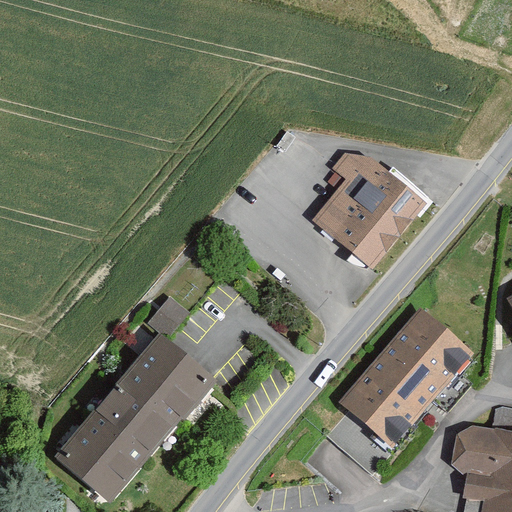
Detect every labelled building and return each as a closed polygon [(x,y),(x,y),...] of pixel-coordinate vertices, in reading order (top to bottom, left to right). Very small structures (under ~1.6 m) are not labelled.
[(345,155),(334,168),(348,180),(315,221),(377,270),(426,205),(370,162),(345,155)] [(190,312),(170,296),(148,323),(168,339),(190,312)] [(470,355),(422,314),(343,405),(391,446),(470,355)] [(54,457),(110,503),(209,391),(218,381),(169,341),(159,332),(114,383),(117,386),(54,457)] [(472,427),(459,435),(454,465),(463,470),(472,471),(468,498),(485,501),(483,511),(511,511),(511,413),(497,410),(495,430),(472,427)]
